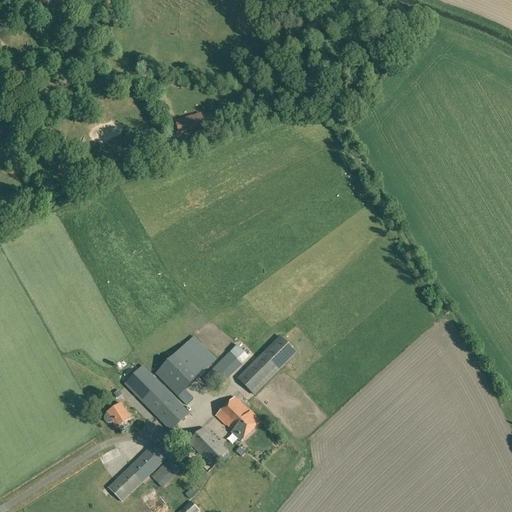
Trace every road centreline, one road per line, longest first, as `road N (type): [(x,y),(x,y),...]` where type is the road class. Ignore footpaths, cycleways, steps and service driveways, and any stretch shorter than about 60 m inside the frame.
road 1 (track): [(60,86),(82,142),(109,145),(137,123),(126,69)]
road 2 (track): [(244,0),(236,43),(157,32),(126,69)]
road 3 (track): [(126,69),(96,88),(60,86),(26,0)]
road 4 (track): [(0,32),(47,123),(0,144)]
